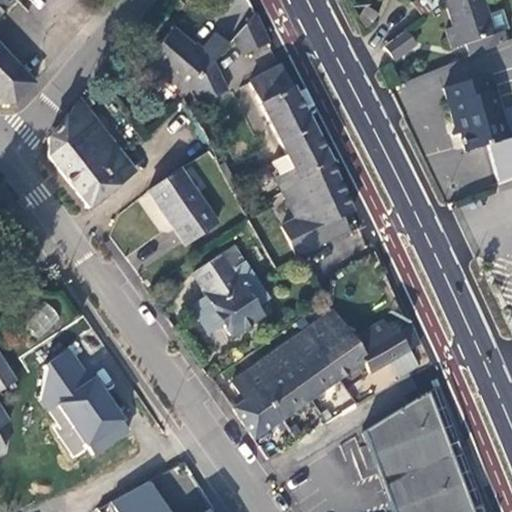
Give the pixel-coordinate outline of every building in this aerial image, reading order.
[(0,0),(0,101),(2,103),(13,103),(33,84),(0,49),(0,12),(12,0),(0,0)] [(422,19),(443,3),(443,0),(421,0),(413,7),(422,19)] [(482,52),(494,47),(491,37),(494,36),(481,0),(450,0),(444,2),(453,27),(446,30),(452,50),(465,45),(478,41),(482,52)] [(363,6),(359,13),(372,21),(376,14),(363,6)] [(242,57),(268,44),(254,15),(233,39),(242,57)] [(197,56),(189,50),(193,46),(172,28),(145,61),(186,94),(192,87),(209,67),(197,56)] [(405,32),(383,48),(393,61),(415,45),(405,32)] [(494,47),(507,42),(504,32),(494,36),(491,37),(494,47)] [(212,63),(228,45),(215,34),(197,56),(209,67),(212,63)] [(465,45),(469,57),(482,52),(478,41),(465,45)] [(201,105),(226,92),(212,63),(209,67),(192,87),(201,105)] [(342,218),(352,213),(330,165),(280,67),(248,83),(293,170),(275,180),(295,220),(280,227),(296,258),(348,232),(342,218)] [(488,76),(443,89),(453,123),(456,122),(464,153),(488,146),(508,140),(502,116),(494,108),(490,93),(492,92),(488,76)] [(134,172),(79,101),(47,138),(48,157),(89,209),(134,172)] [(511,139),(508,140),(488,146),(498,184),(511,178),(511,139)] [(178,171),(147,192),(184,245),(215,224),(178,171)] [(242,262),(232,246),(192,273),(203,289),(201,291),(205,297),(192,305),(210,333),(223,325),(230,337),(261,317),(243,288),(245,287),(233,268),(242,262)] [(242,262),(233,268),(245,287),(254,281),(242,262)] [(41,339),(59,315),(43,303),(25,328),(41,339)] [(361,353),(351,339),(332,312),(231,383),(244,401),(232,409),(253,439),(362,362),(369,373),(419,345),(410,325),(397,333),(361,353)] [(389,318),(351,339),(361,353),(397,333),(389,318)] [(55,407),(84,447),(93,456),(128,433),(93,377),(88,381),(68,350),(42,367),(44,370),(39,402),(46,413),(55,407)] [(408,351),(389,363),(398,378),(417,367),(408,351)] [(0,427),(8,422),(0,409),(0,391),(15,382),(0,358),(0,452),(5,450),(0,441),(0,427)] [(330,408),(349,401),(343,384),(324,391),(330,408)] [(471,511),(427,392),(362,432),(392,511),(471,511)] [(168,511),(149,484),(111,503),(116,511),(207,511),(206,511),(168,511)]
